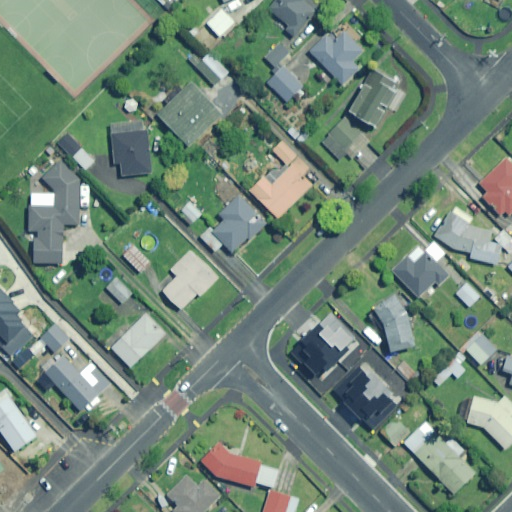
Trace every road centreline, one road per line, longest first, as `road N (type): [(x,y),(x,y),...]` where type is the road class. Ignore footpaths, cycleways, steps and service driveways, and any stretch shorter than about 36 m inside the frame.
road 1 (residential): [(229,348),(483,96)]
road 2 (residential): [(67,511),(229,348)]
road 3 (residential): [(389,511),(229,348)]
road 4 (residential): [(483,96),(390,0)]
